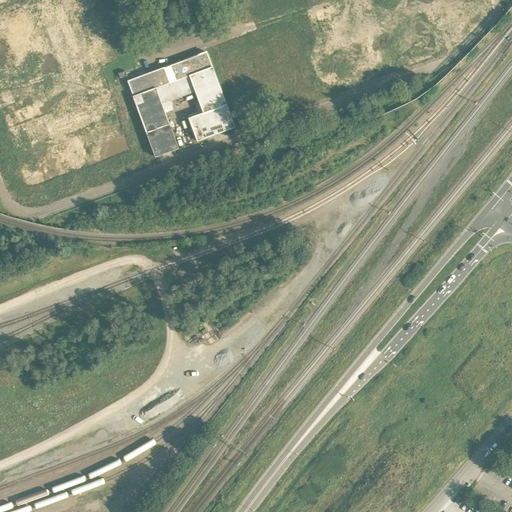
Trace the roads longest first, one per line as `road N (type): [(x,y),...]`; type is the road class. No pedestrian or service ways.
road 1 (residential): [(494,0),(490,21),(466,46),(427,69),(30,215),(7,204),(0,184)]
road 2 (secondary): [(494,203),(372,343),(355,375)]
road 3 (secondary): [(355,375),(390,351),(501,221)]
road 4 (residential): [(127,0),(151,61),(232,30),(221,0)]
road 5 (secondary): [(355,375),(245,511)]
road 6 (residential): [(431,511),(511,420)]
